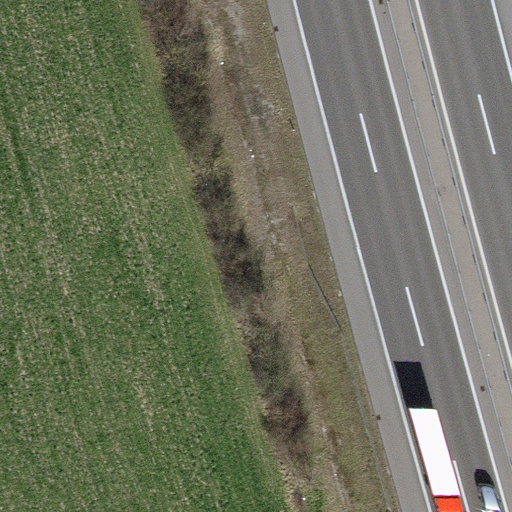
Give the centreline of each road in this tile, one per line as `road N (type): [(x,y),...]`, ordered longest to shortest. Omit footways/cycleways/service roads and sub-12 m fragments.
road 1 (motorway): [(334,0),(470,511)]
road 2 (motorway): [(511,210),(457,0)]
